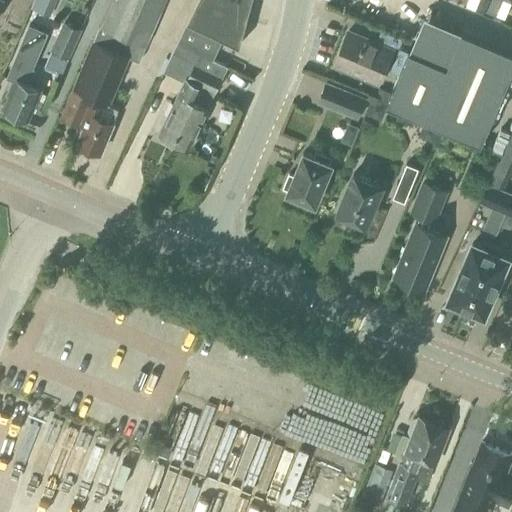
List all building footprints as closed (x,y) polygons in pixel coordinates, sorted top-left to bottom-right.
[(36,0),(33,8),(51,16),(57,0),(36,0)] [(130,57),(138,61),(164,0),(112,0),(95,42),(87,58),(63,117),(82,124),(82,127),(85,129),(79,144),(102,154),(121,110),(111,106),(130,57)] [(196,0),(187,19),(240,43),(251,0),(196,0)] [(373,0),(351,0),(346,12),(374,23),(381,3),(373,0)] [(70,57),(82,29),(65,21),(53,49),(70,57)] [(10,97),(5,110),(29,120),(41,89),(29,84),(34,71),(36,67),(34,66),(48,33),(31,26),(8,78),(15,81),(14,82),(9,96),(10,97)] [(410,50),(387,104),(482,144),(511,74),(511,51),(463,30),(448,65),(410,50)] [(393,50),(350,32),(336,64),(379,83),(393,50)] [(205,67),(210,56),(186,44),(180,55),(173,52),(164,72),(185,82),(160,133),(176,140),(195,101),(193,100),(200,85),(189,79),(196,63),(205,67)] [(195,101),(176,140),(192,148),(211,109),(208,107),(229,65),(210,56),(205,67),(196,63),(189,79),(200,85),(193,100),(195,101)] [(366,99),(327,83),(319,102),(358,117),(366,99)] [(511,132),(488,183),(490,184),(503,190),(511,170),(511,132)] [(288,193),(317,205),(333,165),(331,164),(333,159),(317,152),(315,157),(305,153),(295,177),(290,174),(284,189),(289,191),(288,193)] [(408,164),(394,198),(406,203),(420,169),(408,164)] [(355,174),(339,213),(351,218),(349,221),(364,227),(365,224),(367,225),(383,185),(355,174)] [(419,224),(417,224),(395,277),(402,279),(403,284),(416,290),(420,287),(426,289),(448,236),(428,228),(431,219),(435,221),(447,192),(425,183),(413,212),(423,216),(419,224)] [(481,203),(507,215),(511,202),(511,193),(503,190),(490,184),(481,203)] [(475,244),(451,299),(454,301),(453,304),(466,310),(495,246),(484,242),(482,247),(475,244)] [(495,246),(466,310),(479,316),(481,313),(485,314),(509,259),(502,256),(505,251),(495,246)] [(407,450),(435,461),(448,428),(421,417),(420,418),(418,417),(414,419),(409,430),(411,434),(414,435),(413,437),(404,434),(396,453),(398,453),(396,459),(400,461),(400,459),(403,460),(407,450)] [(511,472),(507,471),(511,459),(511,452),(482,441),(469,474),(468,473),(453,511),(456,511),(486,511),(490,502),(494,504),(496,499),(508,503),(511,492),(511,472)] [(427,482),(435,461),(407,450),(403,460),(400,459),(400,461),(386,496),(407,505),(417,478),(427,482)] [(368,491),(383,497),(393,469),(378,464),(368,491)]
